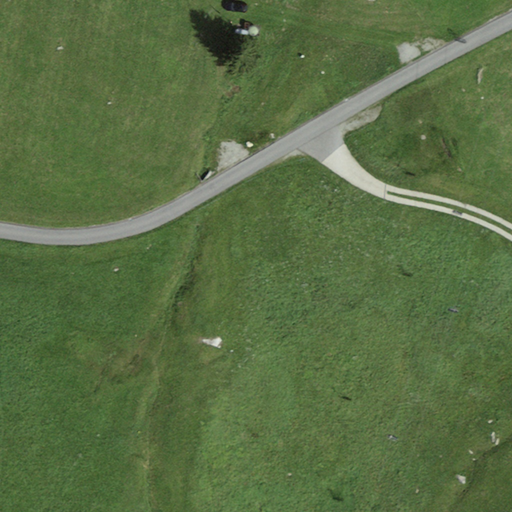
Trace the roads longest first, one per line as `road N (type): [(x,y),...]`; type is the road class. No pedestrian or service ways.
road 1 (unclassified): [(0,230),(87,236),(173,210),(511,17)]
road 2 (track): [(306,135),(381,194),(462,211),(511,239)]
